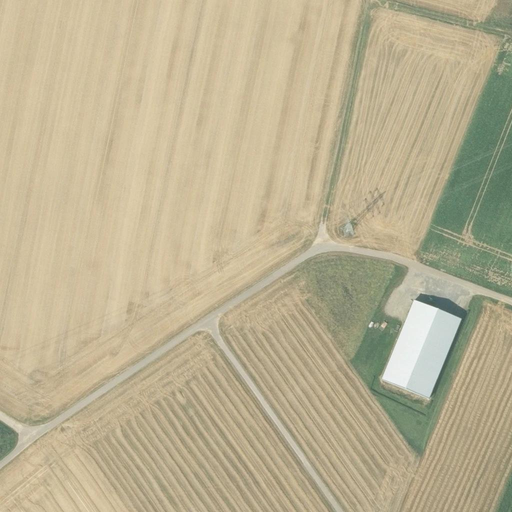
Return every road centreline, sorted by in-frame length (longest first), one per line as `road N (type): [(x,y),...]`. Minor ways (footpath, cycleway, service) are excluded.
road 1 (track): [(0,462),(200,316),(341,511)]
road 2 (track): [(317,244),(366,0)]
road 3 (track): [(200,316),(317,244),(395,256)]
road 4 (track): [(511,31),(382,0)]
road 5 (track): [(511,303),(395,256)]
